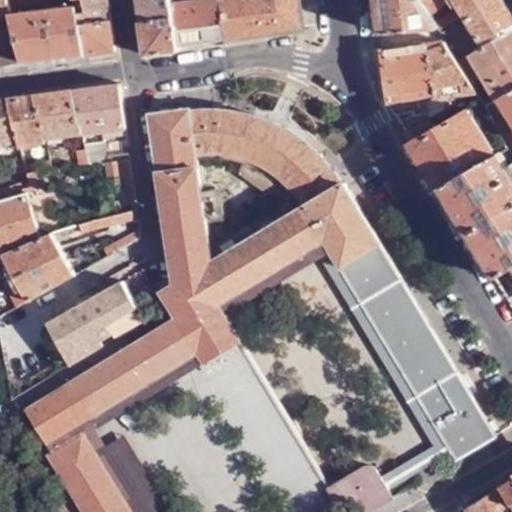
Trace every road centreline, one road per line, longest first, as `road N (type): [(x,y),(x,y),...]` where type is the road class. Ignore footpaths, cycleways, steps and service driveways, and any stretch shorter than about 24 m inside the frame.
road 1 (tertiary): [(348,69),(511,355)]
road 2 (residential): [(135,67),(276,57),(348,69)]
road 3 (residential): [(158,277),(135,67)]
road 4 (residential): [(0,82),(135,67)]
